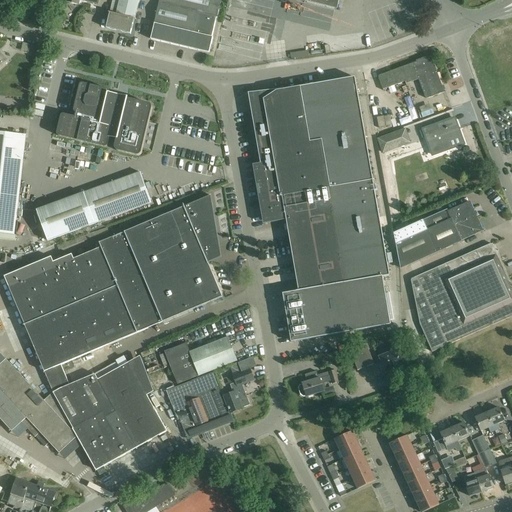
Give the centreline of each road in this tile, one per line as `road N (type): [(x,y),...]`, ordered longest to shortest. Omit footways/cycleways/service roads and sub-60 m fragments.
road 1 (unclassified): [(275,422),(279,400),(219,78)]
road 2 (unclassified): [(219,78),(353,61),(449,30)]
road 3 (unclassified): [(219,78),(0,25)]
road 4 (unclassified): [(275,422),(154,471),(83,511)]
road 5 (unknown): [(423,364),(405,277),(511,228)]
road 6 (unclassified): [(511,198),(449,30)]
